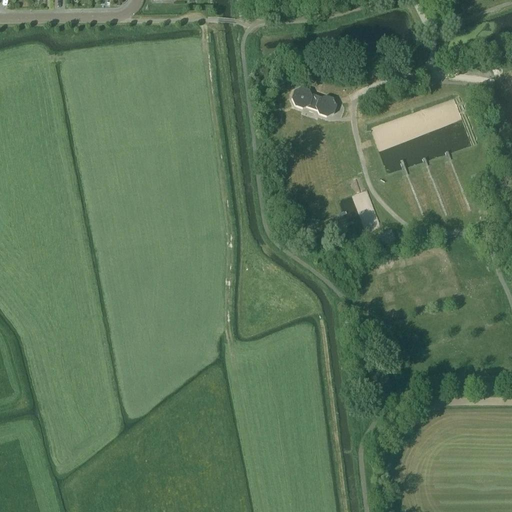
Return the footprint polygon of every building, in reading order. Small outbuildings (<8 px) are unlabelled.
[(319,115),(326,118),(334,114),(337,107),(333,99),(325,97),(322,98),(311,95),(309,91),(301,88),(294,92),(291,100),(295,107),(302,110),(306,108),(317,112),(319,115)] [(441,108),(444,120),(460,115),(456,101),(434,107),(434,110),(441,108)] [(270,103),(271,111),(280,110),(280,102),(270,103)] [(408,121),(422,116),(421,112),(406,116),(408,121)] [(280,117),(271,117),(271,125),(281,125),(280,117)] [(478,212),(480,220),(492,217),(490,209),(478,212)] [(391,231),(368,240),(372,250),(394,240),(391,231)]
